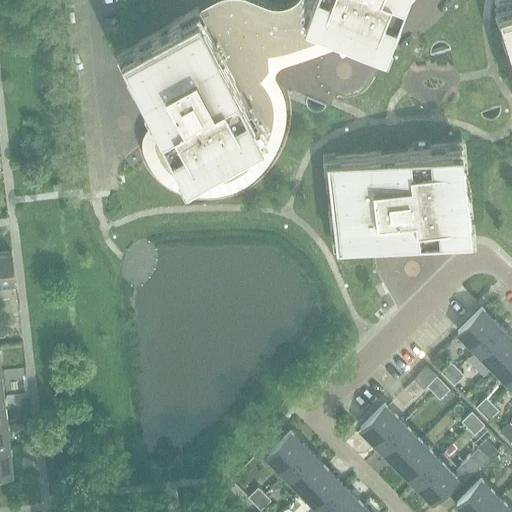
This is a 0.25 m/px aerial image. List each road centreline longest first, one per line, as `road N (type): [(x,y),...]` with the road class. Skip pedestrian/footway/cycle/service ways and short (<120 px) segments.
road 1 (residential): [(511,284),(489,264),(471,261),(313,411),(410,511)]
road 2 (residential): [(106,180),(86,0)]
